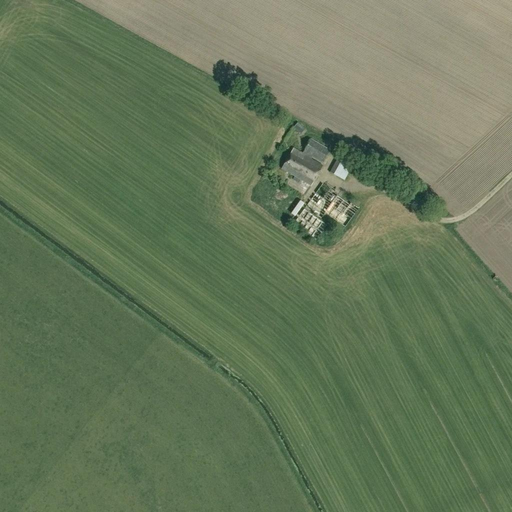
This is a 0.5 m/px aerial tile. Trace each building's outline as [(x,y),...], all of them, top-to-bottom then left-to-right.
[(302,127),(297,123),(293,128),(298,132),(302,127)] [(313,185),(323,166),(310,159),(312,157),(322,164),(330,151),(311,139),(302,153),(293,148),(282,170),(313,185)] [(340,153),(329,172),(344,180),(354,161),(340,153)] [(306,208),(320,218),(324,213),(344,227),(358,209),(350,203),(348,205),(336,196),(337,195),(323,184),(306,208)] [(326,225),(304,210),(293,225),(315,240),(326,225)]
